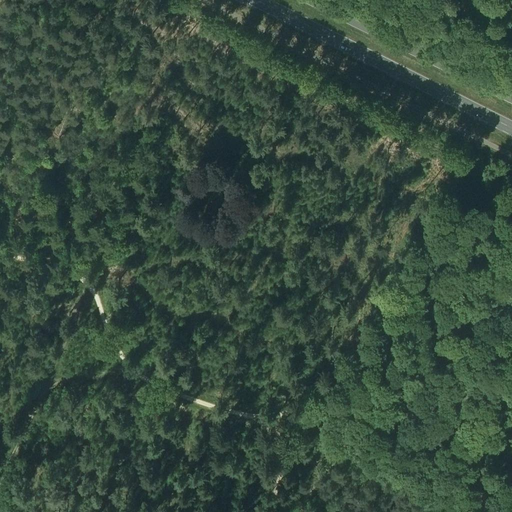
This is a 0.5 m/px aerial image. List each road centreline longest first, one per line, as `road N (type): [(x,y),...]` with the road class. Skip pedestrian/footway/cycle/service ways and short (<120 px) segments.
road 1 (primary): [(256,0),(511,128)]
road 2 (track): [(90,285),(108,332),(140,375),(240,415),(300,411)]
road 3 (primary): [(511,96),(314,0)]
road 4 (track): [(0,483),(90,285)]
road 5 (track): [(511,511),(363,428)]
road 6 (track): [(300,411),(326,408),(363,428),(380,473),(378,511)]
